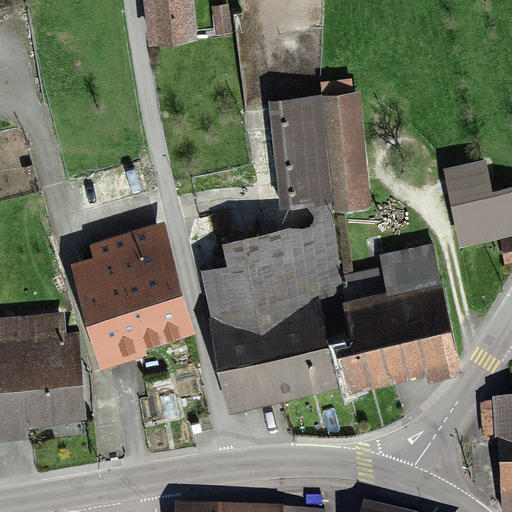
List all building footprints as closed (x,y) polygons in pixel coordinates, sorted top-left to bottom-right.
[(144,0),(146,31),(192,30),(190,0),(144,0)] [(267,1),(235,6),(251,114),(283,109),(267,1)] [(366,197),(358,89),(284,94),(292,203),(366,197)] [(483,164),(447,173),(463,243),(511,231),(511,192),(491,198),(483,164)] [(98,264),(76,271),(103,360),(190,333),(157,230),(94,249),(98,264)] [(330,239),(202,269),(235,407),(341,380),(328,314),(322,293),(341,289),(330,239)] [(359,308),(328,314),(341,380),(460,357),(439,247),(387,257),(392,283),(356,290),(359,308)] [(0,429),(27,428),(26,415),(84,411),(79,334),(67,334),(66,317),(0,320),(0,429)]
